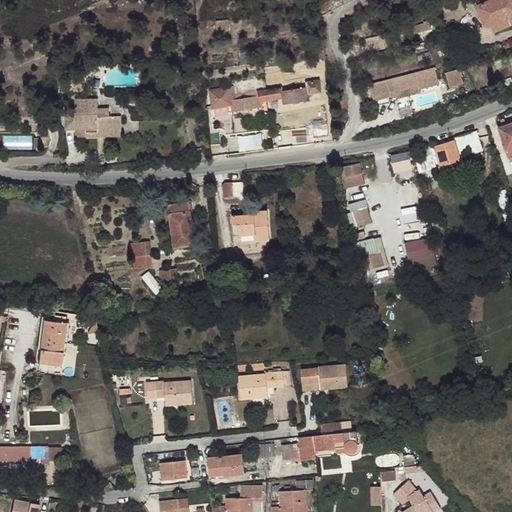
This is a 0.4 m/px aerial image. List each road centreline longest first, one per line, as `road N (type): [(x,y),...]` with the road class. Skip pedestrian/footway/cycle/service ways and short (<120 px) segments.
road 1 (tertiary): [(0,176),(227,166),(341,147)]
road 2 (residential): [(143,490),(135,456),(143,448),(299,431)]
road 3 (tertiary): [(341,147),(433,132),(511,102)]
road 4 (residential): [(341,147),(354,98),(333,24),(367,0)]
road 5 (residential): [(0,489),(143,490)]
road 6 (residential): [(143,490),(270,475)]
